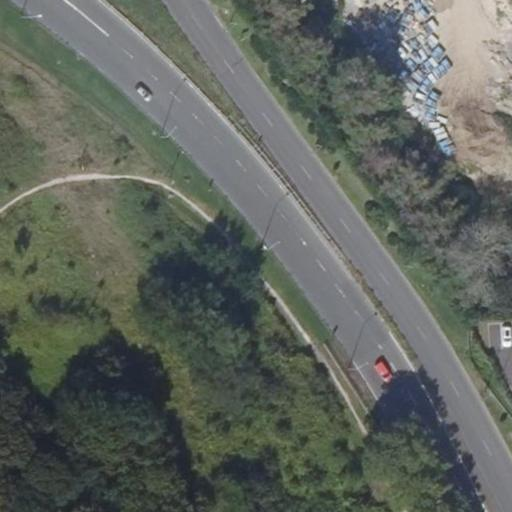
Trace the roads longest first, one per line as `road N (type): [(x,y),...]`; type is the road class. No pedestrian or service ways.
road 1 (secondary): [(102,41),(207,141),(304,255),(407,401),(467,511)]
road 2 (secondary): [(511,502),(383,284),(188,0)]
